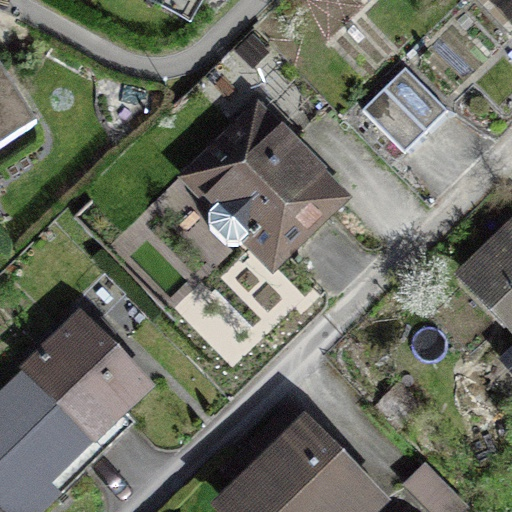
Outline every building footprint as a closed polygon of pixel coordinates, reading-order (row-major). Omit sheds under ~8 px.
[(511,0),(475,0),(508,34),(511,30),(511,0)] [(405,68),(363,109),(402,150),(445,109),(405,68)] [(0,156),(31,138),(0,86),(0,156)] [(255,100),(177,176),(272,273),(350,197),(255,100)] [(511,217),(454,277),(511,334),(511,217)] [(84,314),(24,373),(97,447),(157,388),(84,314)] [(0,505),(6,511),(31,511),(97,447),(24,373),(0,397),(0,505)] [(298,409),(209,498),(222,511),(368,511),(385,496),(298,409)]
